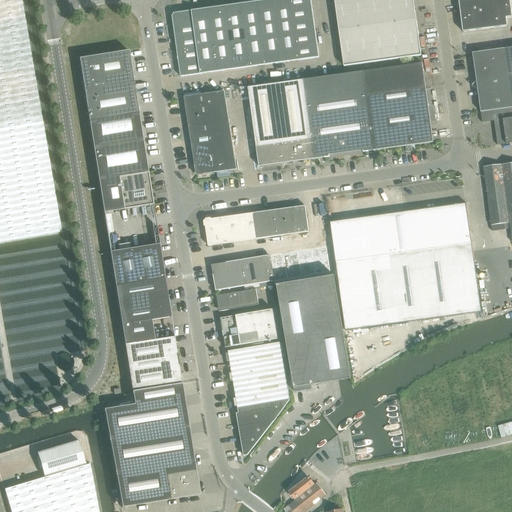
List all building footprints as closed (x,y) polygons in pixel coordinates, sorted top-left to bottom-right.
[(0,0),(0,242),(61,233),(32,55),(21,0),(0,0)] [(272,0),(258,2),(263,40),(279,38),(273,0),(272,0)] [(292,10),(290,0),(273,0),(279,38),(296,35),(294,23),(292,10)] [(290,0),(292,10),(312,8),(311,0),(290,0)] [(421,56),(413,0),(334,0),(344,66),(421,56)] [(458,0),(460,8),(485,5),(484,0),(458,0)] [(241,4),(247,42),(263,40),(258,2),(241,4)] [(511,14),(510,2),(485,5),(486,17),(511,14)] [(225,7),(230,44),(247,42),(241,4),(225,7)] [(460,8),(461,20),(486,17),(485,5),(460,8)] [(209,9),(214,47),(230,44),(225,7),(209,9)] [(312,8),(292,10),(294,23),(314,20),(312,8)] [(194,24),(196,37),(197,49),(214,47),(209,9),(192,11),(194,24)] [(172,17),(174,27),(194,24),(192,11),(175,14),(172,17)] [(511,17),(511,16),(511,14),(486,17),(488,29),(507,27),(506,19),(511,17)] [(463,32),(488,29),(486,17),(461,20),(463,32)] [(314,20),(294,23),(296,35),(316,32),(314,20)] [(176,39),(196,37),(194,24),(174,27),(176,39)] [(297,48),(317,45),(316,32),(296,35),(297,48)] [(299,61),(297,48),(296,35),(279,38),(283,63),(299,61)] [(196,37),(176,39),(177,52),(197,49),(196,37)] [(263,40),(266,65),(283,63),(279,38),(263,40)] [(247,42),(250,67),(266,65),(263,40),(247,42)] [(230,44),(234,70),(250,67),(247,42),(230,44)] [(214,47),(217,72),(234,70),(230,44),(214,47)] [(297,48),(299,61),(319,58),(317,45),(297,48)] [(197,49),(199,61),(201,74),(217,72),(214,47),(197,49)] [(511,47),(503,49),(510,108),(511,108),(511,106),(511,105),(511,47)] [(179,64),(199,61),(197,49),(177,52),(179,64)] [(503,49),(472,53),(480,112),(510,108),(503,49)] [(103,213),(104,213),(153,205),(148,172),(137,105),(137,104),(134,83),(133,83),(132,74),(132,73),(130,60),(128,51),(79,59),(103,213)] [(199,61),(179,64),(181,77),(201,74),(199,61)] [(422,64),(363,72),(374,151),(433,143),(422,64)] [(363,72),(303,80),(314,159),(318,159),(330,157),(329,155),(363,150),(363,153),(374,151),(363,72)] [(303,80),(248,88),(259,167),(314,159),(303,80)] [(228,111),(224,91),(204,94),(207,114),(228,111)] [(204,94),(184,98),(190,137),(210,134),(207,114),(204,94)] [(480,112),(482,122),(494,120),(497,145),(511,142),(511,105),(511,106),(511,108),(510,108),(480,112)] [(231,130),(228,111),(207,114),(210,134),(231,130)] [(217,173),(237,169),(231,130),(210,134),(213,153),(217,173)] [(190,137),(193,156),(213,153),(210,134),(190,137)] [(193,156),(195,166),(196,176),(215,173),(217,173),(213,153),(193,156)] [(511,163),(483,167),(491,232),(509,229),(511,243),(511,242),(511,163)] [(409,252),(336,262),(345,331),(478,313),(481,313),(477,281),(471,244),(466,204),(404,212),(409,252)] [(296,234),(309,232),(305,206),(292,208),(296,234)] [(292,208),(280,210),(284,236),(296,234),(292,208)] [(280,210),(267,212),(271,237),(284,236),(280,210)] [(267,212),(253,214),(257,239),(271,237),(267,212)] [(253,214),(212,219),(211,219),(206,219),(204,222),(205,226),(206,227),(208,246),(257,239),(253,214)] [(159,244),(110,252),(115,286),(164,278),(159,244)] [(311,249),(316,274),(330,272),(326,246),(311,249)] [(301,277),(316,274),(311,249),(297,251),(301,277)] [(287,279),(301,277),(297,251),(283,253),(287,279)] [(274,281),(287,279),(283,253),(269,255),(274,281)] [(269,256),(255,258),(259,284),(273,282),(269,256)] [(255,258),(241,261),(245,286),(259,284),(255,258)] [(216,291),(245,286),(241,261),(212,265),(216,291)] [(334,276),(277,285),(295,392),(312,390),(311,385),(351,379),(334,276)] [(164,278),(115,286),(124,345),(125,345),(154,340),(151,321),(171,318),(168,298),(167,298),(164,278)] [(259,305),(256,290),(217,296),(219,312),(259,305)] [(273,310),(221,319),(224,338),(258,333),(260,342),(278,339),(273,310)] [(224,338),(226,348),(260,342),(258,333),(224,338)] [(125,345),(124,345),(132,392),(181,384),(178,366),(179,366),(177,355),(176,355),(174,337),(173,334),(172,334),(173,337),(154,340),(125,345)] [(229,354),(227,355),(228,362),(230,362),(232,372),(249,369),(257,367),(284,363),(280,343),(228,352),(229,354)] [(243,384),(234,386),(236,399),(234,399),(236,407),(238,406),(238,409),(290,400),(284,363),(257,367),(249,369),(250,378),(251,383),(243,384)] [(232,374),(230,374),(231,382),(233,381),(234,386),(243,384),(251,383),(250,378),(249,369),(232,372),(232,374)] [(103,409),(113,472),(119,508),(199,495),(196,472),(195,472),(181,384),(132,392),(134,404),(103,409)] [(239,414),(236,414),(239,427),(275,421),(290,400),(238,409),(239,414)] [(275,421),(239,427),(241,441),(262,437),(275,421)] [(262,437),(241,441),(244,457),(248,456),(262,437)] [(79,440),(39,452),(45,475),(86,463),(79,440)] [(97,511),(89,465),(4,489),(10,511),(97,511)] [(304,511),(325,496),(316,484),(313,486),(307,478),(288,493),(295,502),(284,510),(284,511),(304,511)]
